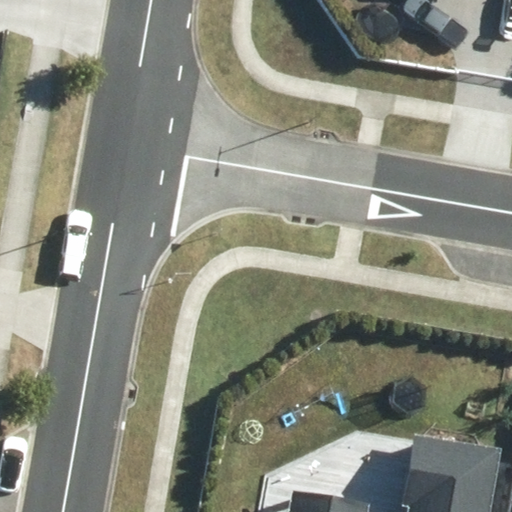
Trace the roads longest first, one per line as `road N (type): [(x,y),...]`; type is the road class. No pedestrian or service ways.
road 1 (residential): [(511,207),(134,144)]
road 2 (residential): [(72,511),(134,144)]
road 3 (residential): [(134,144),(158,0)]
